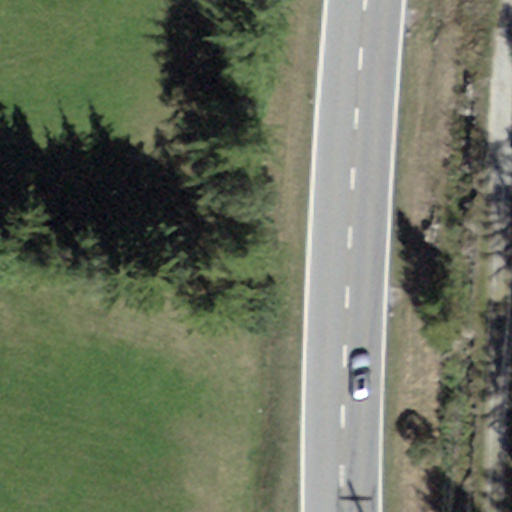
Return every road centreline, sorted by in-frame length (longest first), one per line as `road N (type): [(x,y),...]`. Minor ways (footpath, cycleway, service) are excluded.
road 1 (track): [(482,511),(496,126),(509,0)]
road 2 (secondary): [(364,0),(340,511)]
